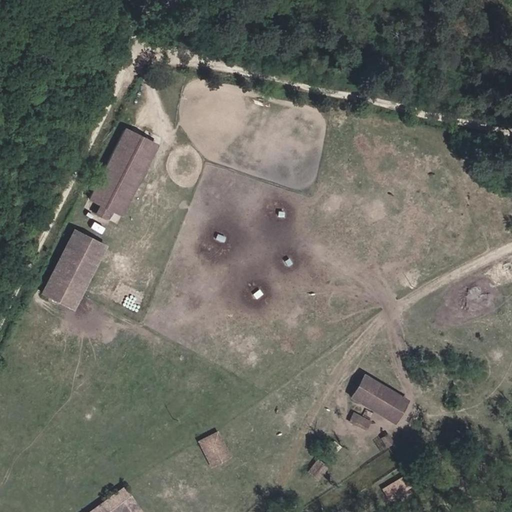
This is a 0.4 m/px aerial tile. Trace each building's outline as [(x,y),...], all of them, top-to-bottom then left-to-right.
[(92,209),(86,218),(98,224),(103,215),(114,220),(149,151),(117,134),(82,204),(92,209)] [(98,252),(66,235),(33,300),(66,316),(98,252)] [(409,398),(365,372),(351,395),(397,422),(409,398)] [(366,429),(373,413),(365,409),(362,416),(353,412),(348,422),(366,429)] [(233,458),(218,430),(197,441),(211,469),(233,458)] [(394,443),(388,434),(381,438),(387,448),(394,443)] [(333,470),(317,459),(308,473),(324,484),(333,470)] [(387,498),(409,486),(402,474),(381,487),(387,498)] [(142,511),(124,485),(84,511),(116,511),(119,511),(120,511),(142,511)]
